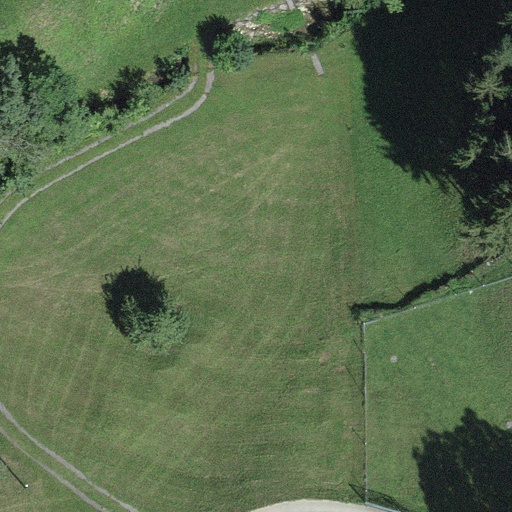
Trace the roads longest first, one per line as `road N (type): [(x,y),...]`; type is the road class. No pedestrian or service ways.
road 1 (track): [(194,97),(19,196),(0,219)]
road 2 (track): [(0,408),(16,434),(118,511)]
